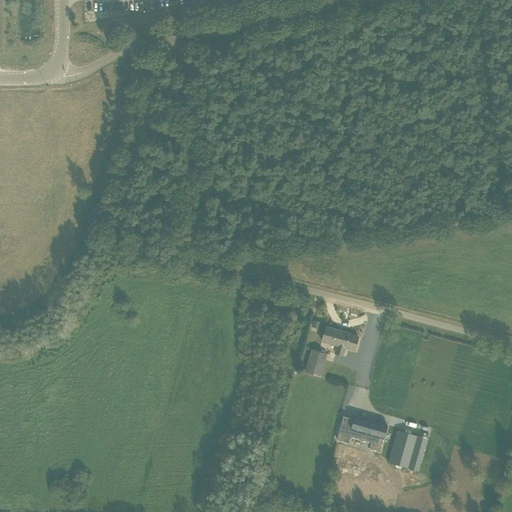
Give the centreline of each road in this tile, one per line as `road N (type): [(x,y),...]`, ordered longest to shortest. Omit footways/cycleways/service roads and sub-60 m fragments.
road 1 (unclassified): [(511,345),(222,268),(199,249),(191,229),(195,124),(173,40)]
road 2 (unclassified): [(173,40),(387,0)]
road 3 (unclassified): [(54,77),(173,40)]
